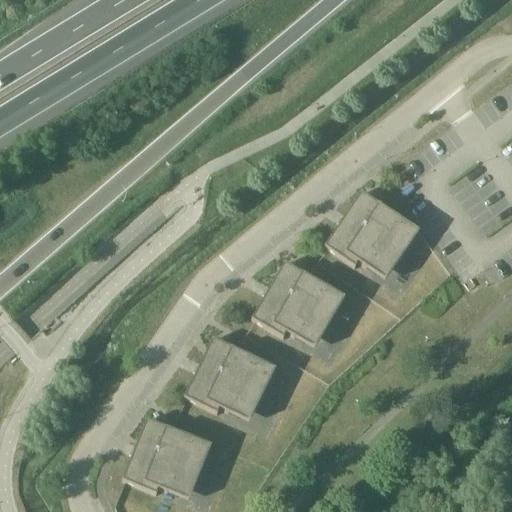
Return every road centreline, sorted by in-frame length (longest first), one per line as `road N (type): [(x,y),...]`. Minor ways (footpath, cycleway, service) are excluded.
road 1 (motorway): [(0,286),(331,0)]
road 2 (motorway): [(0,121),(199,0)]
road 3 (motorway): [(122,0),(0,74)]
